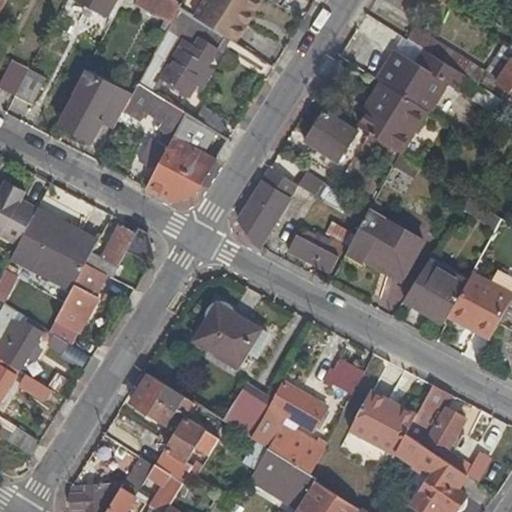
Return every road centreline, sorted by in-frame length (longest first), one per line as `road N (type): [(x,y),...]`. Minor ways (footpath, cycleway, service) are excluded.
road 1 (residential): [(511,400),(197,234)]
road 2 (residential): [(197,234),(28,511)]
road 3 (residential): [(344,0),(197,234)]
road 4 (residential): [(197,234),(0,131)]
